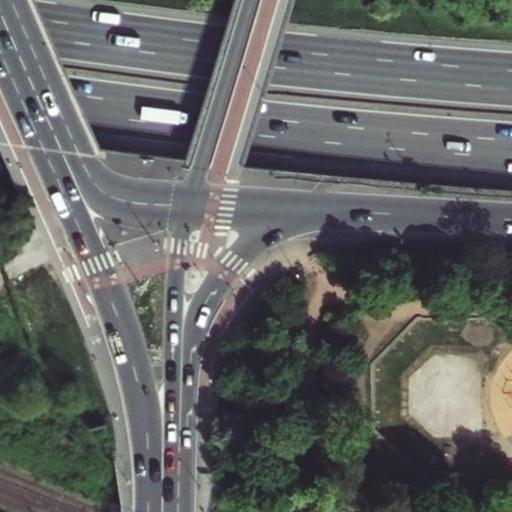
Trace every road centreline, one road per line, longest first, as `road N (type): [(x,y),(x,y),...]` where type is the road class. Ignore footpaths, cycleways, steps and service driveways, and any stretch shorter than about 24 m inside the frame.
road 1 (motorway): [(0,92),(511,149)]
road 2 (motorway): [(511,79),(245,57),(0,24)]
road 3 (motorway): [(177,482),(202,349),(229,283),(284,234),(387,210)]
road 4 (primary): [(56,147),(69,217),(132,381),(150,511)]
road 5 (primary): [(177,482),(194,206)]
road 6 (primary): [(194,206),(259,0)]
road 7 (motorway): [(194,206),(387,210)]
road 8 (primary): [(56,147),(112,195),(194,206)]
road 9 (primary): [(0,20),(56,147)]
road 10 (motorway): [(387,210),(511,219)]
